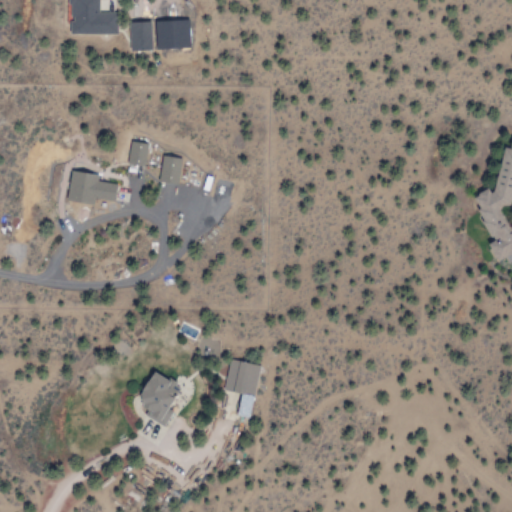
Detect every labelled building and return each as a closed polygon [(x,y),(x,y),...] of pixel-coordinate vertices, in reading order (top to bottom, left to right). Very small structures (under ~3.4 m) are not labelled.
[(67,0),(67,34),(113,34),(113,13),(97,12),(97,0),(67,0)] [(190,47),(190,19),(156,20),(157,48),(190,47)] [(128,50),(148,50),(148,21),(128,21),(128,50)] [(136,143),(128,142),(126,164),(134,165),(136,143)] [(511,235),(501,208),(511,204),(511,199),(511,149),(502,147),(491,191),(487,191),(471,197),(489,244),(488,247),(492,260),(499,261),(508,258),(511,265),(511,264),(511,235)] [(183,158),(165,155),(160,180),(177,184),(183,158)] [(77,203),(82,173),(69,171),(64,201),(77,203)] [(221,392),(242,395),(248,363),(227,360),(221,392)] [(184,392),(149,373),(130,409),(165,428),(184,392)]
